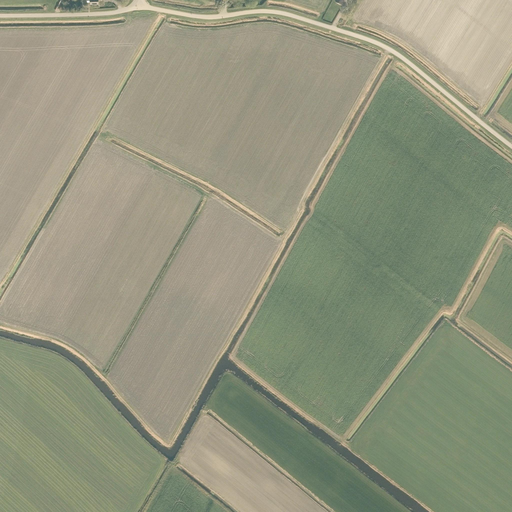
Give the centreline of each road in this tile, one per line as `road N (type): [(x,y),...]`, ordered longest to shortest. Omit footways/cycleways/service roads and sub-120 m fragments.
road 1 (tertiary): [(511,147),(401,57),(366,39),(275,12),(194,16),(138,7)]
road 2 (unclassified): [(0,15),(138,7)]
